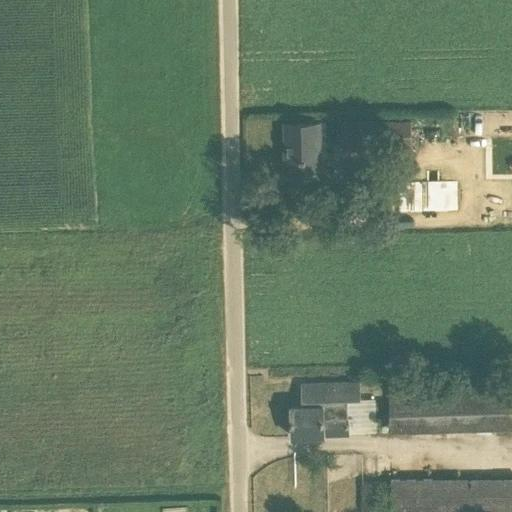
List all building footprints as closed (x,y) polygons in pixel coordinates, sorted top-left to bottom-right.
[(414,121),(342,123),(342,150),(414,148),(414,121)] [(322,122),(290,123),(290,155),(286,155),(287,174),(322,173),(322,122)] [(457,211),(456,179),(396,180),(397,212),(457,211)] [(347,399),(360,398),(359,382),(301,383),(303,406),(291,406),(292,436),(350,434),(349,417),(348,417),(347,399)] [(511,391),(389,397),(390,432),(511,427),(511,391)] [(511,511),(511,476),(391,478),(390,511),(511,511)] [(377,483),(362,484),(361,511),(369,511),(378,511),(377,483)]
